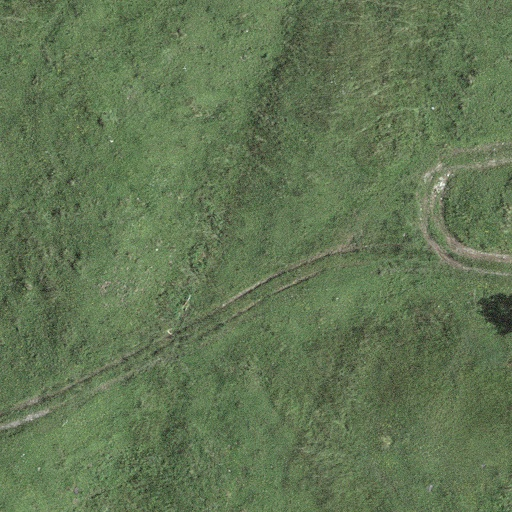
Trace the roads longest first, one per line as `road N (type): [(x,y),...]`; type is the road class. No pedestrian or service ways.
road 1 (track): [(511,151),(440,175),(430,196),(436,242),(452,257),(511,266)]
road 2 (track): [(0,420),(143,359)]
